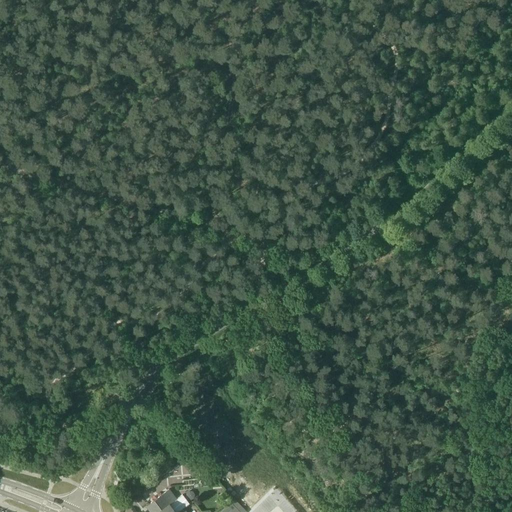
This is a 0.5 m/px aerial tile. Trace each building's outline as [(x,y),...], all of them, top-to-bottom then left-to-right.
[(203,465),(193,452),(181,461),(191,474),(203,465)] [(178,464),(167,473),(168,475),(179,466),(178,464)] [(168,511),(186,499),(182,495),(176,499),(169,489),(146,506),(150,511),(168,511)] [(186,499),(168,511),(184,511),(182,509),(189,504),(186,499)] [(246,511),(234,499),(229,503),(220,511),(246,511)]
